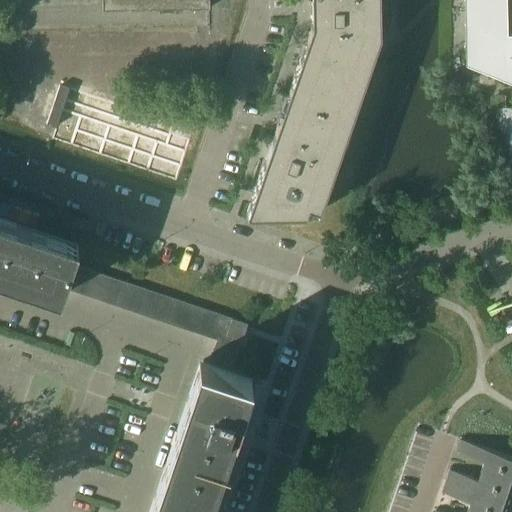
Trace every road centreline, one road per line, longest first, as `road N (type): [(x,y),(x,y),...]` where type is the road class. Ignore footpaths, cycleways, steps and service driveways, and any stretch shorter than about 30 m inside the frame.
road 1 (unclassified): [(58,511),(118,335),(0,296)]
road 2 (unclassified): [(257,511),(343,279)]
road 3 (unclassified): [(186,229),(258,0)]
road 4 (unclassified): [(186,229),(0,166)]
road 5 (unclassified): [(343,279),(511,223)]
road 6 (unclassified): [(343,279),(186,229)]
